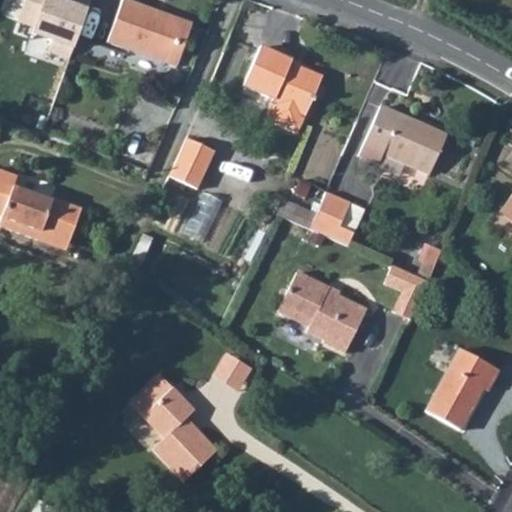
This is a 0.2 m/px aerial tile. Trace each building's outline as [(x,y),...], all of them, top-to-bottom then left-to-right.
[(93,0),(92,0),(66,0),(66,3),(56,0),(26,0),(20,21),(34,26),(31,34),(52,41),(48,55),(72,63),(93,0)] [(132,4),(116,47),(177,68),(184,49),(195,52),(201,34),(171,24),(172,17),(132,4)] [(292,56),(260,42),(243,81),(273,94),(264,114),(297,128),(322,73),(290,58),(292,56)] [(381,106),(365,144),(360,154),(380,163),(384,153),(431,173),(447,134),(381,106)] [(185,135),(170,172),(196,183),(211,147),(185,135)] [(0,169),(0,224),(38,239),(40,234),(68,246),(84,209),(54,197),(52,201),(14,186),(17,177),(0,169)] [(329,189),(313,229),(352,244),(358,231),(344,223),(354,201),(329,189)] [(511,190),(498,210),(511,220),(511,190)] [(204,236),(222,200),(206,192),(188,228),(204,236)] [(283,197),(276,214),(308,227),(315,211),(283,197)] [(429,274),(392,260),(384,280),(402,289),(394,308),(413,317),(432,276),(429,274)] [(297,276),(279,315),(313,332),(313,336),(326,344),(327,347),(347,356),(366,313),(333,297),(332,294),(297,276)] [(454,356),(421,419),(457,437),(478,396),(483,398),(494,378),(454,356)] [(226,357),(212,378),(237,394),(250,373),(226,357)] [(181,483),(215,455),(184,422),(193,414),(159,377),(127,404),(162,440),(151,450),(181,483)]
